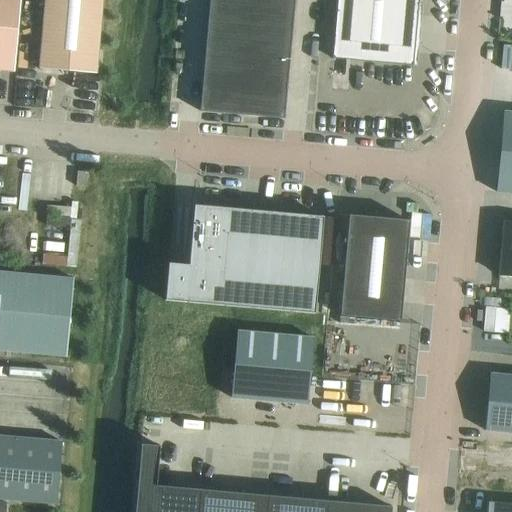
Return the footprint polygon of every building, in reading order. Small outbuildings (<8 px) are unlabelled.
[(0,0),(0,28),(16,30),(18,0),(0,0)] [(42,0),(37,60),(99,66),(104,0),(42,0)] [(209,0),(200,112),(284,119),(294,0),(209,0)] [(420,0),(337,0),(331,60),(415,67),(420,0)] [(0,69),(12,71),(16,32),(16,30),(0,28),(0,69)] [(511,112),(504,111),(497,192),(511,193),(511,112)] [(87,173),(77,172),(76,187),(85,188),(87,173)] [(169,264),(165,302),(315,314),(323,218),(194,207),(190,266),(169,264)] [(349,216),(340,316),(400,321),(409,222),(349,216)] [(511,221),(503,220),(498,274),(511,275),(511,221)] [(0,272),(0,351),(66,357),(73,279),(0,272)] [(485,307),(483,331),(493,332),(496,308),(485,307)] [(146,324),(139,390),(212,398),(219,331),(146,324)] [(237,331),(231,398),(307,405),(312,337),(237,331)] [(511,375),(489,374),(484,431),(511,433),(511,375)] [(0,437),(0,499),(60,505),(65,443),(0,437)] [(139,485),(136,511),(197,511),(200,490),(155,486),(159,448),(142,446),(139,485)] [(200,490),(197,511),(265,511),(267,497),(200,490)] [(267,497),(265,511),(326,511),(327,502),(267,497)] [(327,502),(326,511),(390,511),(391,508),(327,502)] [(511,511),(511,504),(488,502),(486,511),(511,511)]
